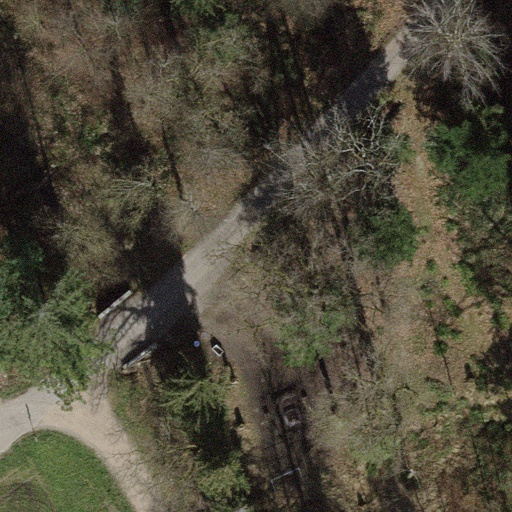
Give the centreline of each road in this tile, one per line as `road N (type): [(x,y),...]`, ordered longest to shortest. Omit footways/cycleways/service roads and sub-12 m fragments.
road 1 (track): [(457,0),(63,386)]
road 2 (track): [(63,386),(122,444),(157,511)]
